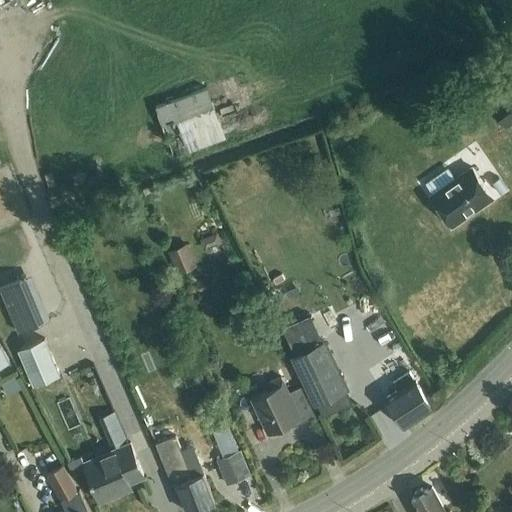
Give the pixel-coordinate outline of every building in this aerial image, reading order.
[(212,84),(159,102),(178,155),(231,137),(212,84)] [(511,88),(492,103),(509,126),(511,123),(511,88)] [(445,120),(437,127),(446,139),(455,133),(445,120)] [(367,140),(357,141),(357,151),(368,150),(367,140)] [(493,196),(473,167),(432,195),(442,211),(452,225),(474,210),(493,196)] [(249,242),(266,234),(249,202),(233,211),(249,242)] [(217,232),(202,239),(207,249),(222,243),(217,232)] [(188,241),(169,249),(179,273),(198,264),(188,241)] [(39,324),(20,278),(1,286),(20,332),(39,324)] [(329,336),(325,328),(342,321),(335,304),(289,322),(299,348),(329,336)] [(19,348),(34,385),(60,374),(45,337),(19,348)] [(295,354),(294,355),(305,378),(313,395),(316,401),(317,402),(319,408),(323,415),(352,401),(346,388),(346,387),(330,356),(324,342),(323,340),(315,344),(295,354)] [(0,365),(9,361),(0,343),(0,365)] [(387,398),(405,425),(433,407),(409,370),(393,381),(399,390),(387,398)] [(15,376),(2,383),(8,395),(21,388),(15,376)] [(270,435),(302,420),(282,377),(268,383),(271,389),(253,398),(270,435)] [(120,407),(105,413),(116,440),(131,435),(120,407)] [(189,446),(182,449),(176,434),(157,441),(172,480),(178,483),(189,511),(216,501),(195,449),(189,446)] [(115,456),(87,468),(87,469),(97,493),(101,500),(103,500),(117,493),(115,488),(129,482),(145,475),(131,442),(116,448),(112,450),(115,456)] [(242,449),(217,460),(228,484),(252,473),(242,449)] [(82,456),(69,462),(75,475),(87,469),(87,468),(84,462),(82,456)] [(89,511),(80,489),(77,490),(64,464),(48,472),(62,499),(66,510),(74,507),(76,511),(89,511)] [(415,497),(413,498),(420,511),(450,511),(448,511),(446,511),(432,487),(426,491),(421,490),(417,493),(415,497)]
